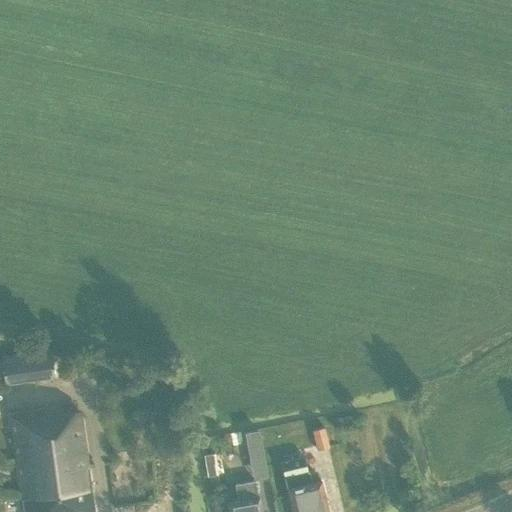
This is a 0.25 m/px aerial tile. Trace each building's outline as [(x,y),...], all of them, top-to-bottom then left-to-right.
[(0,357),(5,387),(56,379),(51,349),(0,357)] [(10,417),(23,511),(93,511),(80,414),(62,417),(61,410),(10,417)] [(280,429),(283,445),(307,441),(304,424),(280,429)] [(312,430),(317,450),(331,447),(326,427),(312,430)] [(262,445),(247,448),(251,468),(266,465),(262,445)] [(328,511),(321,481),(311,483),(308,471),(307,471),(303,455),(281,461),(288,490),(287,490),(292,511),(328,511)] [(318,459),(318,474),(331,474),(331,459),(318,459)] [(235,485),(238,501),(227,503),(228,511),(261,511),(256,481),(235,485)]
